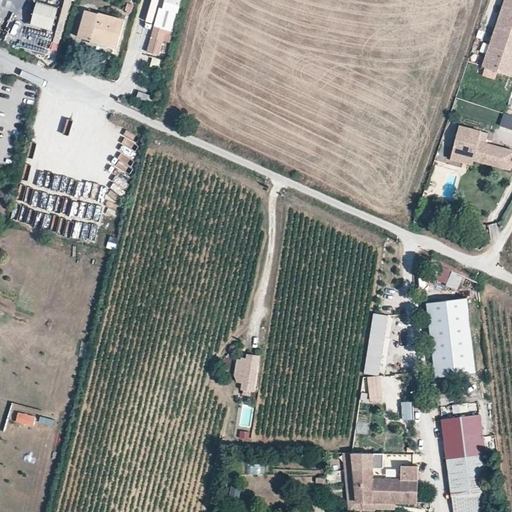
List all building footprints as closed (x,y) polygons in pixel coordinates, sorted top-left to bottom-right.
[(510,76),(511,70),(511,0),(502,0),(481,66),(483,67),(496,71),(510,76)] [(55,31),(58,8),(35,5),(32,28),(55,31)] [(91,40),(92,37),(108,42),(107,44),(117,47),(124,21),(85,10),(78,36),(91,40)] [(10,43),(20,19),(13,16),(4,41),(10,43)] [(148,51),(159,54),(165,31),(153,28),(148,51)] [(493,78),(496,71),(483,67),(481,74),(493,78)] [(137,90),(136,97),(151,102),(153,95),(137,90)] [(451,151),(473,157),(474,153),(511,163),(511,160),(511,151),(485,144),(487,134),(458,126),(451,151)] [(451,151),(449,157),(471,164),(472,160),(473,157),(451,151)] [(473,157),(472,160),(509,170),(511,163),(474,153),(473,157)] [(40,169),(36,183),(42,184),(46,171),(40,169)] [(39,203),(43,190),(35,188),(32,201),(39,203)] [(45,209),(65,214),(69,199),(49,194),(45,209)] [(100,207),(94,206),(95,203),(79,202),(78,215),(99,217),(100,207)] [(94,225),(90,239),(97,241),(100,227),(94,225)] [(435,280),(457,290),(463,277),(441,267),(435,280)] [(371,314),(366,374),(383,376),(388,315),(371,314)] [(477,389),(468,314),(431,319),(440,393),(477,389)] [(1,340),(30,350),(35,335),(7,325),(1,340)] [(259,356),(247,354),(243,373),(255,374),(259,356)] [(383,401),(383,377),(362,377),(362,390),(370,390),(370,401),(383,401)] [(413,402),(401,402),(402,421),(413,420),(413,402)] [(480,415),(442,420),(447,458),(485,453),(480,415)] [(386,466),(385,479),(372,478),(372,466),(373,453),(350,453),(345,453),(350,502),(417,503),(418,466),(413,465),(402,465),(401,466),(386,466)] [(453,511),(481,511),(492,511),(488,477),(485,453),(447,458),(452,497),(453,511)] [(248,463),(247,473),(262,475),(263,464),(248,463)] [(372,466),(372,478),(385,479),(386,466),(372,466)] [(239,498),(240,487),(232,487),(230,497),(239,498)]
